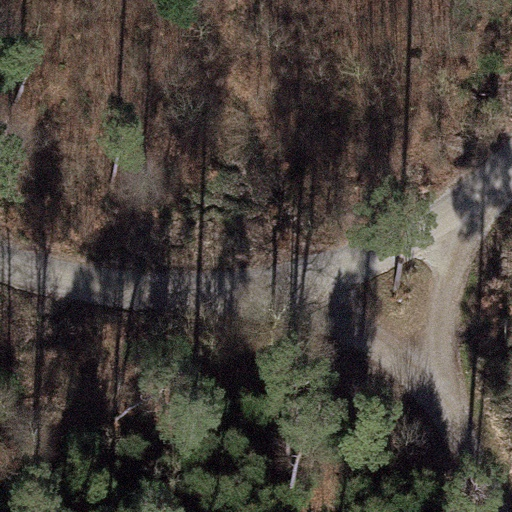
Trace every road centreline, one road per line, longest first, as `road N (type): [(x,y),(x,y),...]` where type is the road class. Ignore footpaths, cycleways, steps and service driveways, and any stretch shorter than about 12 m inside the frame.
road 1 (track): [(511,163),(474,206),(430,232),(297,282),(190,291),(131,286),(0,254)]
road 2 (track): [(500,511),(437,377),(372,320),(297,282)]
road 3 (track): [(437,377),(443,295),(474,206)]
